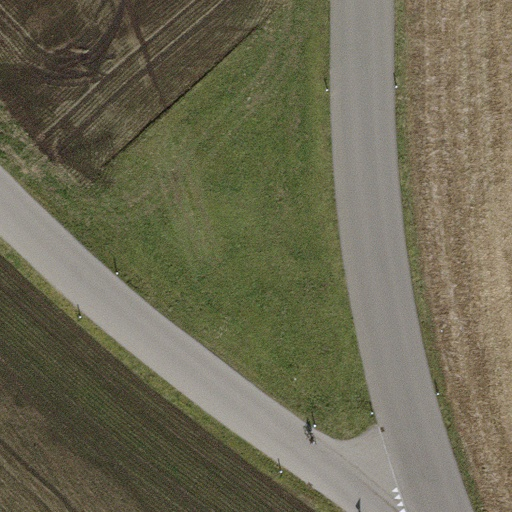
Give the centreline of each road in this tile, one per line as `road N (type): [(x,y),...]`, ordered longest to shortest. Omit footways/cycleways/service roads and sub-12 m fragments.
road 1 (residential): [(0,184),(89,278),(305,446),(450,504)]
road 2 (unclassified): [(450,504),(377,281),(362,0)]
